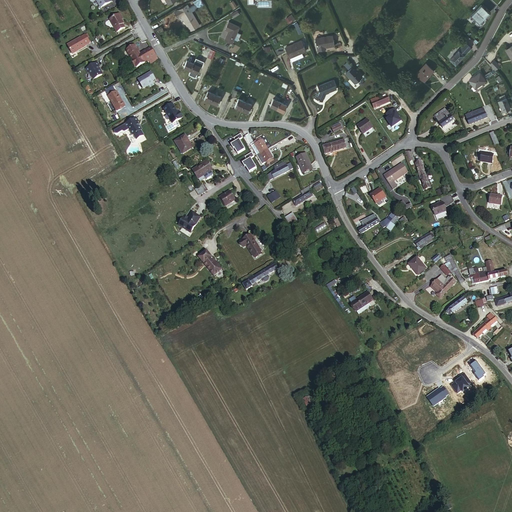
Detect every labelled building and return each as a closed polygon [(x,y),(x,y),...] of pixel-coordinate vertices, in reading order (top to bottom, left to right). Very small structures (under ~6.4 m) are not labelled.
[(200,0),(194,0),(192,1),(196,9),(202,5),(200,0)] [(179,9),(183,16),(189,28),(199,23),(188,4),(179,9)] [(481,5),(470,15),(479,24),(489,13),(481,5)] [(118,14),(109,19),(116,32),(124,28),(122,25),(123,24),(118,14)] [(285,18),(288,24),(295,19),(292,14),(285,18)] [(230,32),(226,41),(233,44),(240,28),(230,23),(226,30),(230,32)] [(85,34),(67,44),(71,52),(77,49),(77,50),(85,46),(84,45),(89,42),(85,34)] [(332,35),(315,38),(318,50),(324,49),(323,47),(334,45),(332,35)] [(300,42),(285,51),(290,60),(305,52),(300,42)] [(449,59),(454,64),(470,48),(465,43),(449,59)] [(135,44),(126,49),(131,58),(130,59),(134,65),(135,64),(135,66),(144,61),(150,57),(155,54),(150,46),(140,52),(135,44)] [(183,67),(190,70),(193,63),(186,60),(183,67)] [(490,65),(495,71),(500,67),(495,60),(490,65)] [(95,61),(84,67),(86,71),(88,71),(92,78),(100,73),(101,72),(99,68),(98,68),(96,66),(98,65),(95,61)] [(193,63),(190,70),(196,73),(199,66),(193,63)] [(415,73),(422,80),(432,70),(425,63),(415,73)] [(356,69),(353,66),(345,73),(355,83),(362,76),(356,70),(356,69)] [(150,71),(137,78),(142,87),(148,83),(149,85),(153,83),(151,79),(154,78),(150,71)] [(481,73),(470,80),(475,88),(486,82),(481,73)] [(334,79),(319,86),(321,91),(320,93),(318,92),(316,98),(324,101),(327,93),(338,88),(334,79)] [(115,90),(107,94),(116,109),(124,104),(117,93),(115,90)] [(210,103),(213,94),(207,91),(203,99),(210,103)] [(220,97),(213,94),(210,103),(216,106),(220,97)] [(387,97),(372,104),(374,109),(389,102),(387,97)] [(277,109),(279,102),(273,99),(270,106),(277,109)] [(234,108),(241,111),(244,103),(238,100),(234,108)] [(508,101),(499,104),(502,112),(511,108),(508,101)] [(286,106),(279,102),(277,109),(283,112),(286,106)] [(244,103),(241,111),(247,114),(251,106),(244,103)] [(174,105),(165,110),(171,121),(172,122),(177,119),(182,116),(179,110),(177,111),(174,105)] [(394,128),(402,122),(397,114),(398,113),(396,109),(387,115),(390,118),(388,120),(394,128)] [(434,117),(436,119),(446,112),(444,109),(434,117)] [(479,114),(464,120),(466,126),(492,117),(489,109),(479,113),(479,114)] [(446,112),(436,119),(443,129),(453,121),(446,112)] [(135,116),(124,122),(126,126),(127,126),(132,133),(133,133),(135,136),(137,137),(142,134),(142,132),(140,128),(140,127),(139,124),(138,124),(137,123),(138,122),(137,120),(138,120),(135,116)] [(171,121),(164,125),(168,131),(179,124),(177,119),(172,122),(171,121)] [(367,119),(357,125),(362,134),(372,128),(367,119)] [(339,125),(330,129),(333,135),(341,132),(339,125)] [(251,145),(256,141),(256,140),(251,133),(246,135),(251,145)] [(183,134),(174,140),(182,153),(191,147),(183,134)] [(243,139),(241,135),(234,139),(237,143),(232,146),(234,150),(235,150),(238,155),(246,151),(240,141),(243,139)] [(256,155),(269,148),(263,139),(262,139),(258,142),(256,141),(251,145),(250,145),(256,155)] [(349,140),(324,147),(326,154),(350,147),(349,140)] [(275,157),(269,148),(256,155),(262,165),(268,162),(274,158),(275,157)] [(409,149),(403,149),(409,162),(412,161),(411,157),(412,156),(409,149)] [(492,152),(482,150),(481,159),(491,161),(492,152)] [(255,158),(252,154),(245,158),(248,162),(243,164),(245,168),(246,168),(250,174),(257,169),(252,160),(255,158)] [(307,154),(298,157),(305,174),(313,170),(307,154)] [(402,160),(383,173),(392,187),(397,183),(393,178),(407,168),(402,160)] [(207,161),(192,170),(197,179),(213,170),(207,161)] [(421,161),(415,163),(417,169),(422,180),(426,189),(431,186),(429,182),(428,182),(425,173),(421,161)] [(288,165),(268,176),(271,180),(291,170),(288,165)] [(203,184),(195,189),(199,195),(207,191),(203,184)] [(379,187),(370,194),(376,203),(386,196),(379,187)] [(293,201),(295,207),(312,197),(309,191),(311,190),(310,188),(304,191),(304,192),(301,194),(302,195),(293,201)] [(199,195),(195,189),(189,193),(193,199),(199,195)] [(276,191),(266,197),(271,204),(281,197),(276,191)] [(230,192),(220,198),(225,206),(235,201),(230,192)] [(504,195),(493,194),(491,204),(502,205),(504,195)] [(443,200),(432,205),(436,214),(447,209),(443,200)] [(447,209),(436,214),(438,218),(449,214),(447,209)] [(183,218),(178,226),(182,229),(183,226),(191,231),(200,218),(192,212),(188,218),(187,220),(183,218)] [(291,226),(299,222),(293,213),(285,217),(291,226)] [(360,230),(362,234),(380,222),(375,215),(362,221),(365,227),(360,230)] [(388,227),(392,222),(388,219),(381,224),(385,228),(387,226),(388,227)] [(418,240),(415,243),(417,246),(432,237),(431,234),(429,235),(428,234),(418,240)] [(250,236),(239,243),(243,249),(246,247),(253,258),(260,253),(261,253),(250,236)] [(494,238),(485,243),(489,249),(498,244),(494,239),(494,238)] [(205,251),(197,257),(212,275),(220,269),(205,251)] [(416,258),(407,265),(417,276),(425,269),(416,258)] [(462,280),(462,281),(453,262),(449,264),(460,284),(463,282),(462,280)] [(487,271),(487,272),(488,274),(495,273),(495,272),(493,272),(491,262),(485,263),(487,271)] [(254,281),(256,283),(261,280),(262,282),(265,282),(267,281),(268,278),(267,276),(274,272),(271,267),(252,278),(254,281)] [(442,267),(439,269),(447,276),(449,274),(442,267)] [(471,283),(479,282),(477,274),(476,273),(475,273),(474,272),(473,271),(473,269),(472,269),(472,267),(468,268),(470,275),(470,278),(471,283)] [(488,276),(489,280),(498,278),(497,273),(495,273),(488,274),(487,272),(482,273),(483,277),(488,276)] [(477,274),(479,282),(489,280),(488,276),(483,277),(482,273),(477,274)] [(252,278),(251,276),(240,282),(246,291),(252,287),(251,286),(250,284),(254,281),(252,278)] [(440,277),(431,286),(435,291),(433,292),(432,294),(436,297),(438,300),(454,283),(448,277),(445,281),(440,277)] [(495,300),(497,307),(511,302),(511,290),(508,292),(509,296),(495,300)] [(353,300),(349,302),(354,311),(373,299),(368,291),(353,300)] [(463,299),(457,304),(461,308),(467,303),(463,299)] [(461,308),(457,304),(449,311),(447,313),(450,317),(452,314),(453,315),(461,308)] [(488,319),(484,324),(488,328),(496,320),(490,314),(486,317),(488,319)] [(484,324),(473,334),(477,339),(487,329),(488,328),(484,324)] [(303,399),(307,406),(313,402),(310,395),(303,399)] [(415,417),(408,420),(411,427),(418,424),(415,417)]
